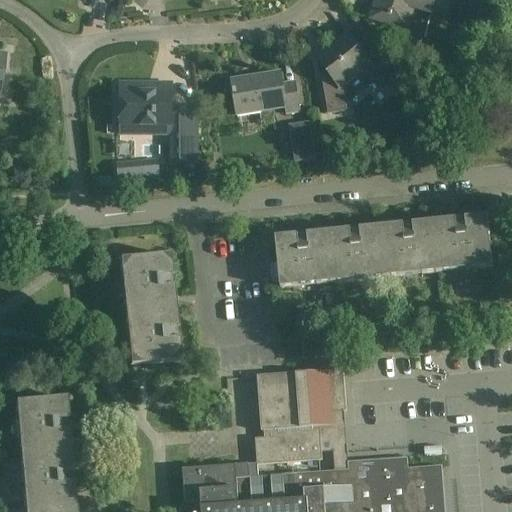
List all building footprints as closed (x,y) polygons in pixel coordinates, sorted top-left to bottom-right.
[(435,0),(374,0),(369,20),(404,29),(409,8),(431,14),(435,0)] [(489,0),(462,0),(460,6),(485,14),(489,0)] [(358,48),(347,35),(316,60),(326,72),(320,76),(326,114),(347,111),(343,87),(366,69),(380,87),(395,74),(368,40),(358,48)] [(283,86),(281,73),(231,80),(237,115),(286,107),(287,114),(300,112),(296,83),(283,86)] [(141,87),(121,87),(121,127),(155,127),(155,135),(170,134),(170,165),(198,165),(197,111),(171,111),(171,92),(141,93),(141,87)] [(309,123),(289,127),(295,164),(315,160),(309,123)] [(158,165),(144,167),(145,183),(159,182),(158,165)] [(126,185),(124,169),(118,169),(119,185),(126,185)] [(488,219),(434,225),(439,275),(493,270),(488,219)] [(434,225),(382,230),(387,280),(439,275),(434,225)] [(330,235),(335,285),(387,280),(382,230),(330,235)] [(335,285),(330,235),(277,240),(282,291),(335,285)] [(118,262),(123,315),(174,310),(169,257),(118,262)] [(179,363),(174,310),(123,315),(128,368),(179,363)] [(346,413),(343,372),(258,379),(263,440),(256,440),(258,466),(323,461),(320,429),(333,428),(332,414),(346,413)] [(15,405),(19,458),(71,454),(67,401),(15,405)] [(23,510),(76,506),(71,454),(19,458),(23,510)] [(409,470),(408,459),(334,465),(334,473),(289,476),(258,478),(256,466),(235,467),(182,471),(184,504),(204,503),(205,510),(202,510),(202,511),(446,511),(443,468),(409,470)]
